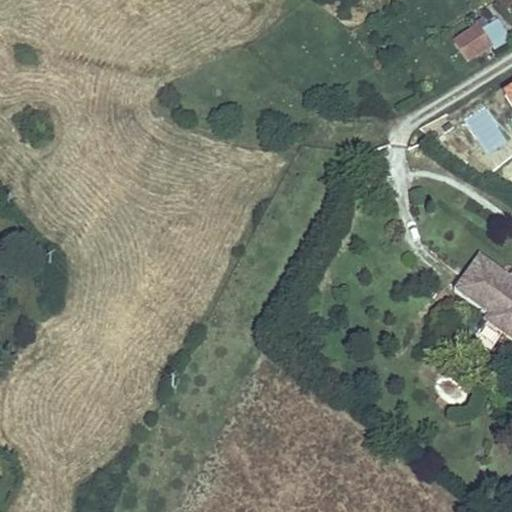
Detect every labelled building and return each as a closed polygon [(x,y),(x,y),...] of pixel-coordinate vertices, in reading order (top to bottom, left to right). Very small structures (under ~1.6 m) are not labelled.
[(490,47),(494,52),(510,41),(498,21),(480,32),(490,47)] [(455,44),(467,62),(490,47),(480,32),(478,28),(455,44)] [(488,315),(511,332),(511,285),(507,282),(510,278),(510,277),(479,255),(454,291),(488,315)] [(36,316),(53,328),(76,294),(59,282),(36,316)] [(436,299),(444,305),(450,296),(442,291),(436,299)] [(511,332),(488,315),(483,321),(511,341),(511,332)]
